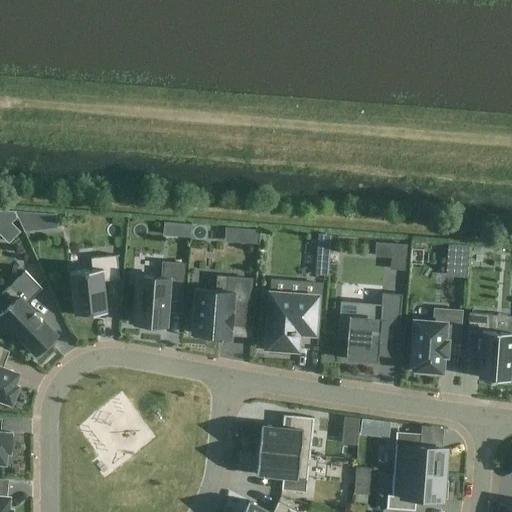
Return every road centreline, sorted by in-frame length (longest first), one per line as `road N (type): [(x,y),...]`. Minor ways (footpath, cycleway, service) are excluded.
road 1 (residential): [(224,377),(123,357),(71,370),(52,411),(51,511)]
road 2 (residential): [(224,377),(491,420)]
road 3 (residential): [(198,511),(215,470),(224,377)]
